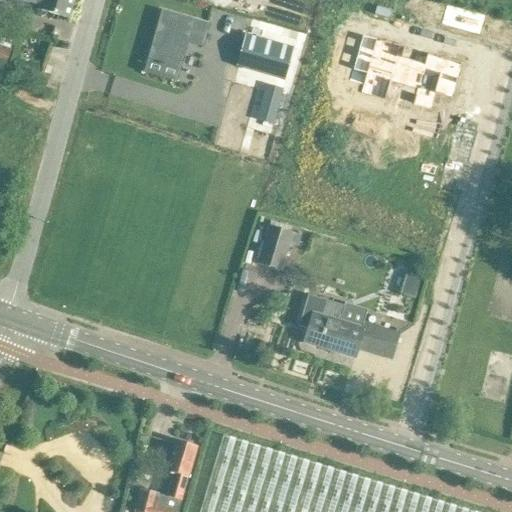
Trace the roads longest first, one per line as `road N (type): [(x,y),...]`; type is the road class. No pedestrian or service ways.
road 1 (tertiary): [(511,480),(7,315)]
road 2 (unclassified): [(7,315),(93,0)]
